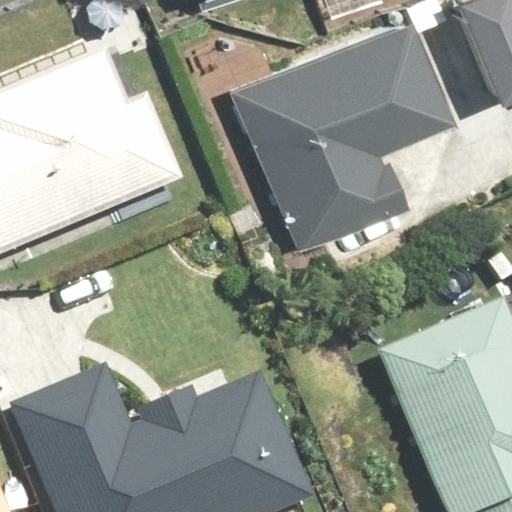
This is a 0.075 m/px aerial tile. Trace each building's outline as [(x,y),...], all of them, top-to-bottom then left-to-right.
[(511,0),(453,0),(492,95),(511,86),(511,0)] [(225,79),(285,234),(405,188),(382,129),(449,103),(411,7),(225,79)] [(0,252),(188,170),(151,85),(131,94),(112,49),(0,97),(0,252)] [(493,244),(433,276),(451,310),(511,279),(493,244)] [(511,511),(511,333),(502,307),(387,351),(449,511),(511,511)] [(103,368),(15,404),(59,511),(285,511),(305,504),(248,366),(124,418),(103,368)] [(0,511),(15,511),(0,474),(0,511)]
